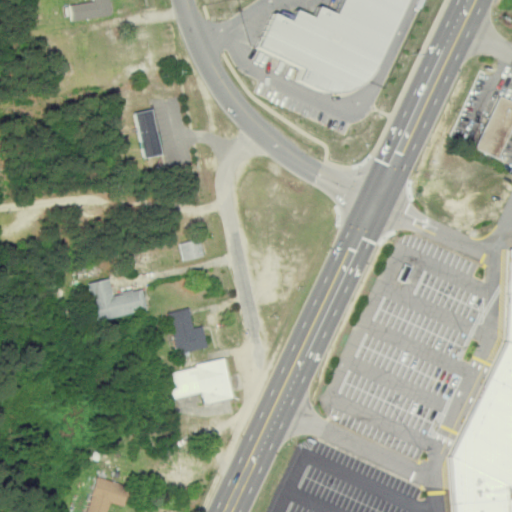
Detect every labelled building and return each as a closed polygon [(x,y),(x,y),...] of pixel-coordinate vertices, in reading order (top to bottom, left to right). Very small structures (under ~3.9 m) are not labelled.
[(110,15),(108,0),(91,0),(91,1),(68,4),(70,20),(110,15)] [(255,49),(300,67),(295,80),(336,97),(341,86),(360,94),(397,0),(338,0),(333,13),(315,6),(311,16),(292,9),(288,20),(270,13),(255,49)] [(475,149),(498,158),(511,123),(511,101),(498,95),(475,149)] [(159,155),(152,109),(134,112),(141,157),(159,155)] [(203,255),(198,237),(178,243),(182,260),(203,255)] [(511,511),(511,497),(506,497),(507,486),(511,488),(511,248),(502,336),(461,434),(453,511),(511,511)] [(87,282),(95,320),(146,310),(141,288),(111,294),(107,278),(87,282)] [(206,347),(202,325),(191,327),(188,309),(168,313),(175,353),(206,347)] [(203,403),(231,397),(223,359),(166,371),(171,398),(201,392),(203,403)] [(156,478),(183,486),(190,463),(173,458),(169,473),(159,469),(156,478)] [(84,511),(104,511),(108,502),(122,506),(128,486),(95,476),(84,511)]
